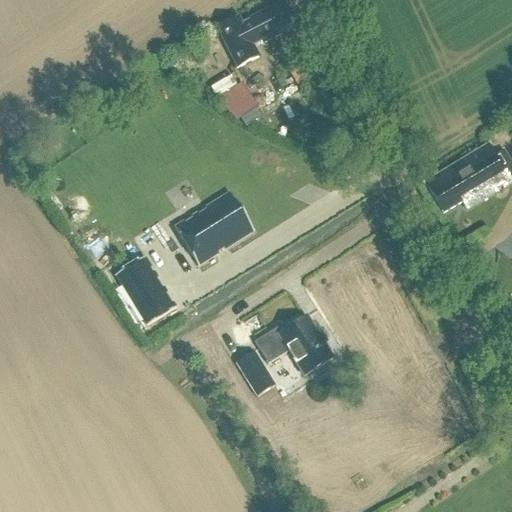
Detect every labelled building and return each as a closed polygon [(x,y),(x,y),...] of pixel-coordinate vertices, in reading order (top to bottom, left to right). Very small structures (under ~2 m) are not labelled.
[(237,20),(216,31),(236,70),(257,59),(253,50),(292,30),(279,6),(247,22),(248,23),(241,27),(237,20)] [(226,121),(249,112),(234,76),(211,86),(226,121)] [(428,184),(424,186),(442,216),(460,204),(465,211),(509,183),(485,146),(427,183),(428,184)] [(228,197),(175,230),(197,267),(251,233),(228,197)] [(82,249),(97,272),(116,261),(101,238),(82,249)] [(144,261),(115,279),(146,329),(175,311),(144,261)] [(277,330),(253,345),(267,367),(288,354),(303,379),(331,361),(305,319),(280,335),(277,330)] [(233,366),(245,385),(265,372),(253,353),(233,366)]
